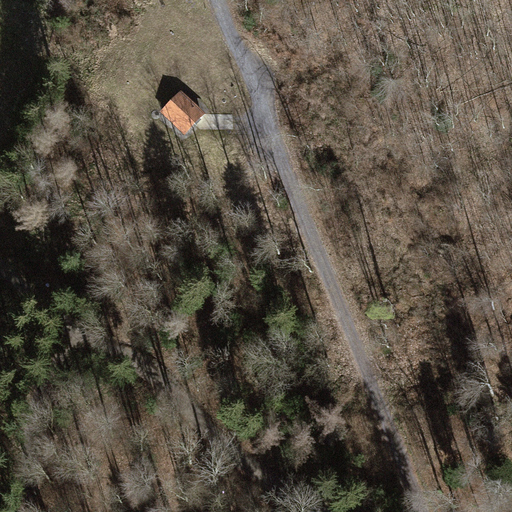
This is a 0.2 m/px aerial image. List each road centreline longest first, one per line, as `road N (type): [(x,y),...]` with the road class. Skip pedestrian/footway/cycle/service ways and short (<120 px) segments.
road 1 (track): [(417,511),(222,0)]
road 2 (track): [(0,265),(112,351),(160,373),(281,484),(330,511)]
road 3 (track): [(81,329),(48,371),(31,459),(32,511)]
